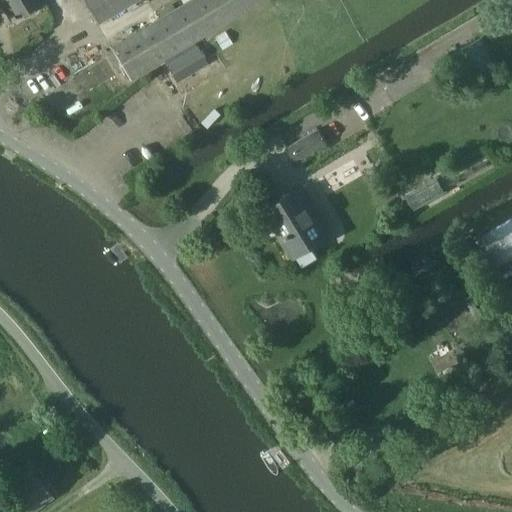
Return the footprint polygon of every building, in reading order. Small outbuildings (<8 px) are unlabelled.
[(0,0),(11,18),(41,0),(0,0)] [(85,0),(99,23),(137,0),(85,0)] [(190,0),(112,46),(132,79),(154,66),(164,60),(177,82),(208,64),(195,41),(265,0),(190,0)] [(453,54),(468,77),(495,60),(479,37),(453,54)] [(298,162),(328,143),(319,129),(289,147),(298,162)] [(402,191),(409,206),(443,191),(436,176),(402,191)] [(295,255),(327,235),(298,189),(270,207),(286,233),(283,235),(295,255)] [(497,265),(511,256),(511,217),(480,237),(497,265)] [(0,511),(29,511),(51,497),(31,468),(0,488),(0,511)]
